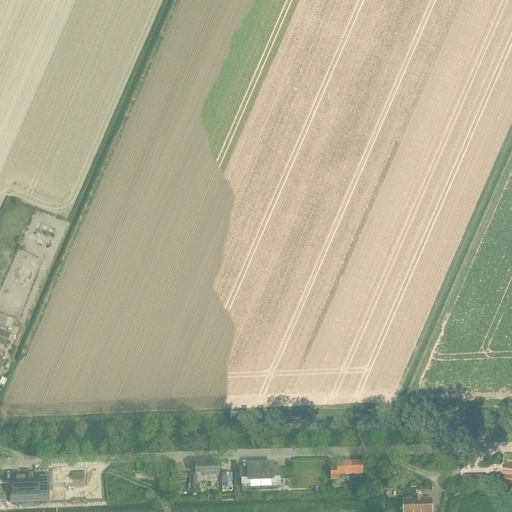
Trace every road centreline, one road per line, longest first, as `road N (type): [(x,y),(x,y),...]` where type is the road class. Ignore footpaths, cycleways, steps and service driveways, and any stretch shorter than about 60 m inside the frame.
road 1 (track): [(511,425),(0,446)]
road 2 (unclassified): [(511,447),(0,464)]
road 3 (track): [(0,423),(177,0)]
road 4 (track): [(412,429),(412,407),(1,421)]
road 5 (track): [(404,407),(511,160)]
